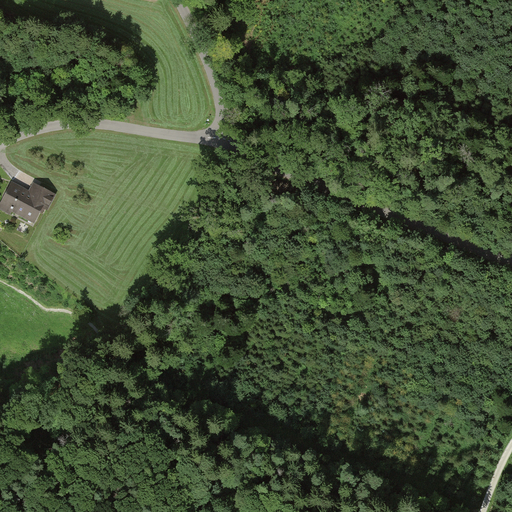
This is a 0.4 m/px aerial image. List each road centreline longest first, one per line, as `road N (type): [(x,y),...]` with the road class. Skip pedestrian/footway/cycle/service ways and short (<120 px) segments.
road 1 (unclassified): [(511,264),(221,143)]
road 2 (residential): [(221,143),(86,122),(39,128),(0,145)]
road 3 (unclassified): [(221,143),(223,105),(177,0)]
